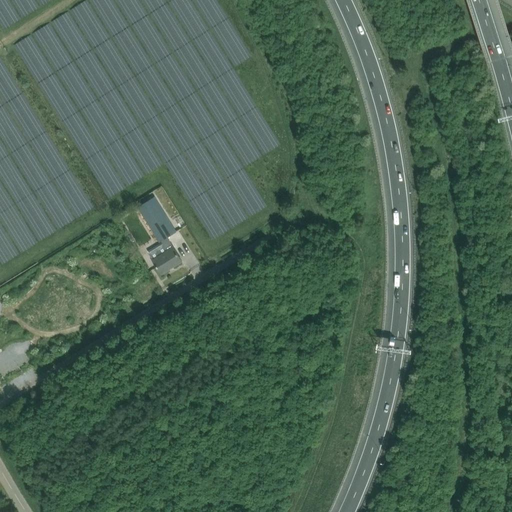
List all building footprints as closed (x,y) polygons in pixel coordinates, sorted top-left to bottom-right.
[(111,6),(110,0),(120,0),(121,2),(128,2),(134,2),(135,5),(137,4),(147,4),(150,9),(157,9),(161,15),(166,15),(169,22),(169,0),(82,0),(70,7),(78,21),(87,21),(87,16),(92,13),(92,10),(103,10),(110,6),(111,6)] [(71,12),(15,43),(22,57),(67,32),(64,27),(75,20),(71,12)] [(3,58),(0,59),(0,79),(11,79),(11,73),(3,58)] [(169,236),(176,232),(154,198),(139,207),(160,241),(162,240),(169,236)] [(188,243),(196,238),(189,228),(181,233),(188,243)] [(169,251),(153,260),(156,265),(157,267),(161,274),(184,260),(179,252),(175,246),(169,236),(162,240),(169,251)]
